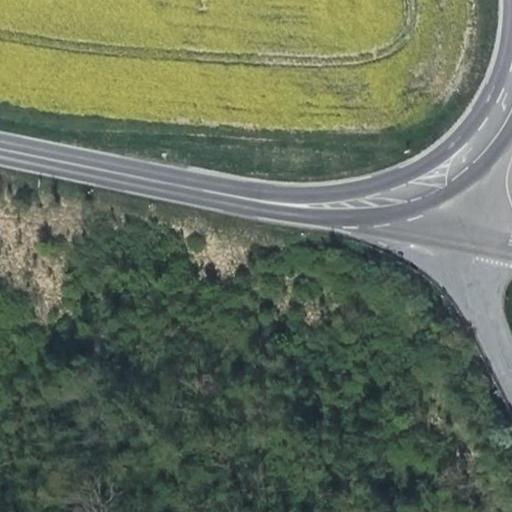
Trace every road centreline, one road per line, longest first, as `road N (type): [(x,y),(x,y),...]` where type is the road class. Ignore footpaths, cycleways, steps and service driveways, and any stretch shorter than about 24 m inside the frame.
road 1 (primary): [(0,147),(275,202),(396,197)]
road 2 (primary): [(396,197),(465,157),(511,84)]
road 3 (tertiary): [(511,380),(465,233)]
